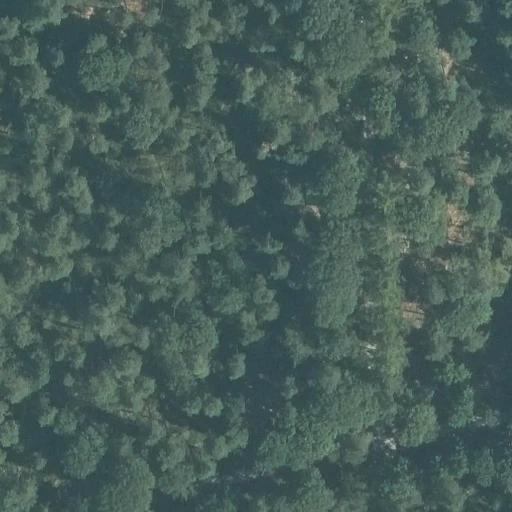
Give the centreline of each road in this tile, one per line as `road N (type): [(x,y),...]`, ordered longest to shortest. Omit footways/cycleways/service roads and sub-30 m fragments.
road 1 (track): [(367,0),(371,415),(382,443),(385,511)]
road 2 (track): [(511,417),(120,511)]
